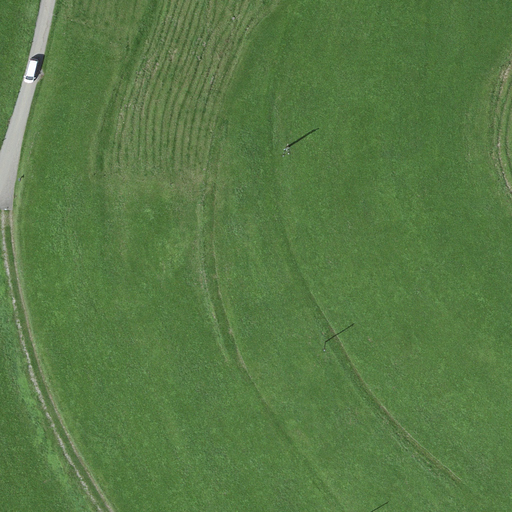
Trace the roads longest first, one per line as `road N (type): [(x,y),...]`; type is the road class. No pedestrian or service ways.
road 1 (track): [(511,339),(462,279),(416,163),(413,92),(424,0)]
road 2 (unclassified): [(48,0),(0,179)]
